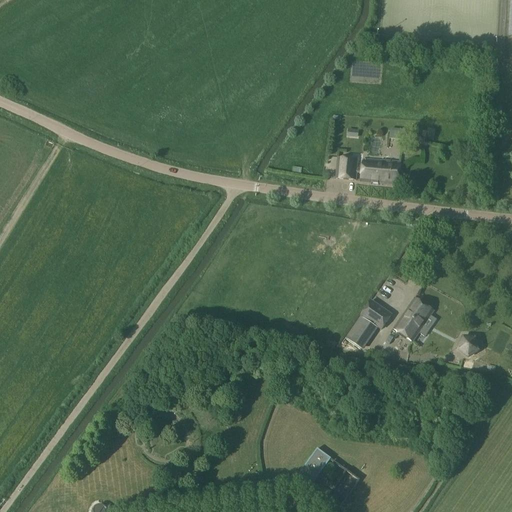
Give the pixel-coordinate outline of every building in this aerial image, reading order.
[(338,158),(336,179),(356,181),(357,173),(361,173),(360,183),(399,186),(401,163),(363,159),(362,166),(358,166),(358,159),(338,158)] [(415,299),(393,330),(412,343),(419,334),(425,338),(436,321),(431,317),(434,312),(415,299)] [(371,303),(361,317),(381,332),(391,317),(371,303)] [(475,340),(463,339),(459,350),(468,358),(478,351),(475,340)] [(298,475),(312,485),(331,459),(317,449),(298,475)]
